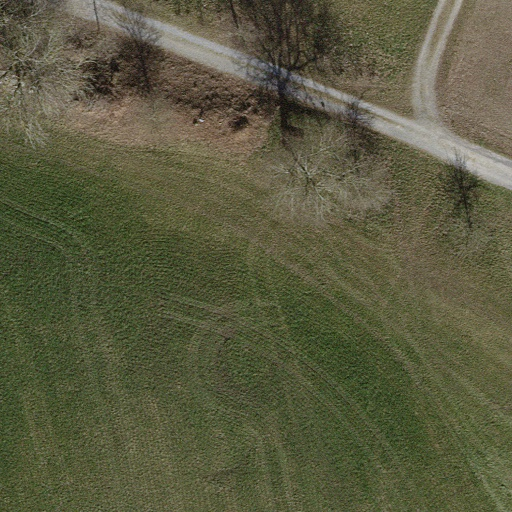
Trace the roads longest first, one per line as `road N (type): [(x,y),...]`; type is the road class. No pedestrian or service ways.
road 1 (track): [(69,0),(511,166)]
road 2 (track): [(466,0),(416,127)]
